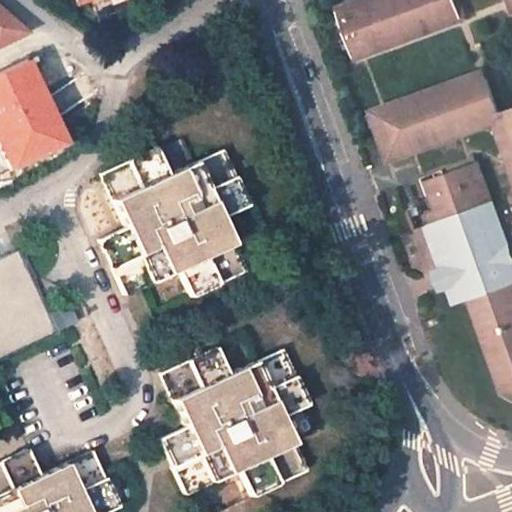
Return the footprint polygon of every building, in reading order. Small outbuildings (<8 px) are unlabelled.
[(454,0),(359,0),(336,8),(352,56),(461,17),(454,0)] [(454,0),(461,17),(468,15),(462,0),(454,0)] [(0,7),(0,43),(26,30),(0,7)] [(25,58),(0,70),(0,146),(11,169),(65,143),(25,58)] [(385,159),(493,121),(511,175),(511,105),(498,110),(483,68),(367,109),(385,159)] [(194,161),(181,134),(99,172),(125,225),(99,238),(125,293),(176,270),(189,295),(244,268),(232,243),(260,230),(221,149),(194,161)] [(468,164),(511,286),(511,260),(476,161),(468,164)] [(511,286),(468,164),(425,179),(435,208),(420,213),(436,257),(457,268),(460,279),(451,299),(454,305),(468,299),(501,392),(511,389),(511,390),(511,286)] [(48,313),(17,249),(0,257),(0,357),(78,322),(70,304),(48,313)] [(432,272),(438,289),(447,288),(451,299),(460,279),(457,268),(436,257),(440,268),(432,272)] [(254,361),(240,334),(159,372),(184,425),(158,437),(184,493),(236,469),(249,495),(304,469),(292,443),(319,429),(280,349),(254,361)] [(119,511),(91,450),(37,475),(24,449),(0,460),(0,511),(119,511)]
